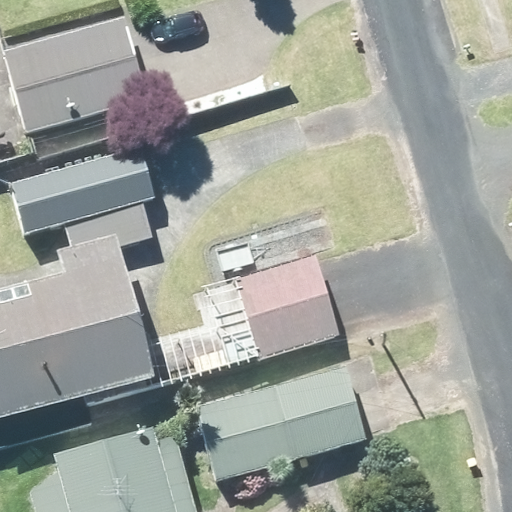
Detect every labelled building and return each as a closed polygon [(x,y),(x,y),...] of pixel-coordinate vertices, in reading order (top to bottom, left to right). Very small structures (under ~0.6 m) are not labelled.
[(25,134),(141,102),(119,25),(3,57),(25,134)] [(0,424),(145,385),(108,253),(147,242),(136,203),(149,200),(136,154),(2,192),(16,238),(62,225),(71,256),(51,262),(58,286),(21,296),(24,310),(0,317),(0,424)] [(254,362),(333,338),(310,261),(231,283),(254,362)] [(361,444),(345,384),(341,370),(192,410),(212,485),(361,444)] [(187,511),(186,507),(168,442),(148,446),(146,438),(16,473),(27,511),(187,511)]
